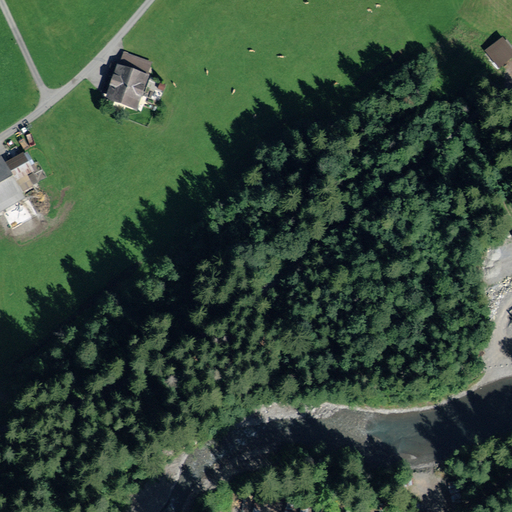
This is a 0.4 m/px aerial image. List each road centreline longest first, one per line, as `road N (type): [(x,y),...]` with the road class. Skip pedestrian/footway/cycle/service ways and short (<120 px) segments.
road 1 (track): [(511,98),(485,103),(224,322),(92,399),(0,428)]
road 2 (unclassified): [(47,105),(150,0)]
